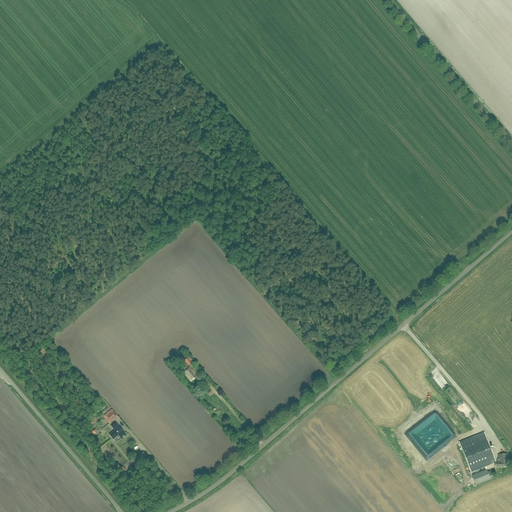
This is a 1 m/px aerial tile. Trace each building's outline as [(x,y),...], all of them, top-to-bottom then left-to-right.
[(188,366),(194,362),(190,357),(185,361),(188,366)] [(191,382),(197,376),(189,366),(183,372),(191,382)] [(430,373),(436,381),(443,377),(436,369),(430,373)] [(103,416),(110,424),(118,417),(113,410),(108,414),(107,413),(103,416)] [(109,435),(113,440),(119,435),(122,439),(126,436),(123,432),(119,427),(119,428),(116,424),(112,427),(115,431),(109,435)] [(490,464),(495,462),(484,433),(459,442),(471,472),(491,465),(490,464)] [(498,455),(498,459),(498,463),(508,463),(508,462),(508,455),(508,454),(498,455)] [(476,486),(490,480),(486,470),(472,476),(476,486)]
